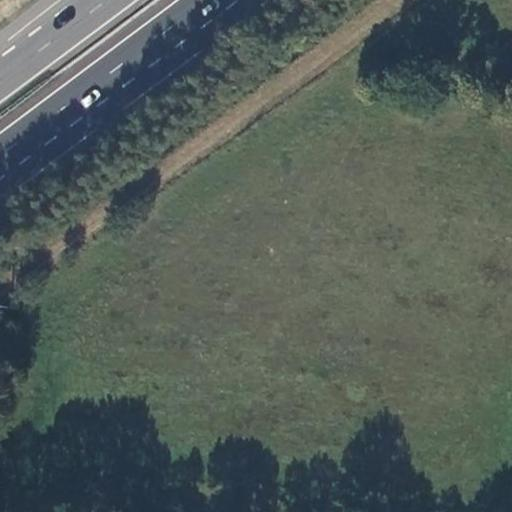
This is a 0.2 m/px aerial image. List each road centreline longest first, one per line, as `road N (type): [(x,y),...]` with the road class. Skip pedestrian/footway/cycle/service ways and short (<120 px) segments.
road 1 (trunk): [(0,155),(208,0)]
road 2 (trunk): [(105,0),(0,78)]
